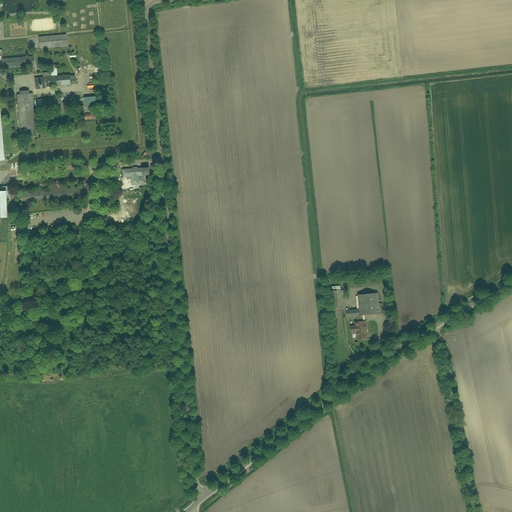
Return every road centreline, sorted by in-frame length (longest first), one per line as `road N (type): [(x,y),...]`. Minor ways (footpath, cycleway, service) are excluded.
road 1 (unclassified): [(155,0),(142,1),(176,368),(205,497)]
road 2 (residential): [(205,497),(328,399),(511,281)]
